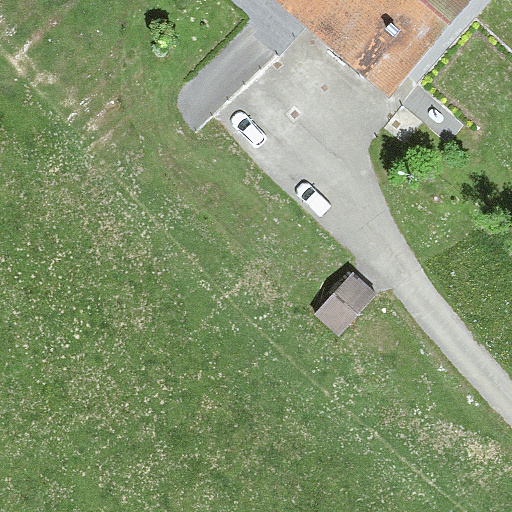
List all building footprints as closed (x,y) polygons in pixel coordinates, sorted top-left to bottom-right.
[(219,0),(247,24),(251,19),(265,0),(219,0)] [(265,0),(251,19),(280,45),(305,18),(387,84),(460,0),(265,0)] [(247,24),(243,30),(271,55),(280,45),(251,19),(247,24)] [(327,297),(353,322),(383,292),(355,264),(327,297)] [(353,322),(327,297),(307,319),(334,341),(353,322)]
